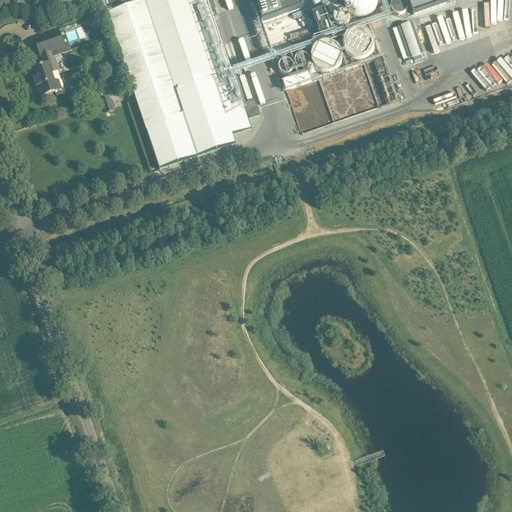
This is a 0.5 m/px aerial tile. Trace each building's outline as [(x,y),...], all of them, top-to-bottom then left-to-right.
[(42,0),(48,15),(80,4),(91,0),(96,12),(105,9),(107,16),(147,133),(158,166),(160,171),(188,162),(189,164),(198,161),(197,159),(236,146),(233,136),(252,130),(248,120),(260,117),(255,102),(244,106),(207,0),(187,0),(186,0),(154,0),(123,10),(119,0),(42,0)] [(254,0),(263,23),(304,8),(300,0),(254,0)] [(378,0),(335,0),(334,17),(378,19),(378,0)] [(445,0),(408,0),(414,15),(447,3),(445,0)] [(292,15),(294,20),(305,16),(303,11),(292,15)] [(324,12),(316,15),(323,38),(332,35),(324,12)] [(256,21),(250,23),(259,50),(265,48),(256,21)] [(392,28),(402,62),(409,60),(410,64),(422,60),(411,23),(392,28)] [(46,66),(30,71),(34,82),(35,82),(41,98),(44,96),(45,98),(50,97),(50,94),(55,93),(56,95),(65,92),(61,81),(59,81),(54,83),(51,74),(56,72),(51,60),(49,53),(53,52),(65,48),(60,33),(59,31),(34,39),(40,57),(42,56),(46,66)] [(344,45),(343,48),(344,50),(345,53),(347,56),(350,59),(352,60),(355,62),(358,62),(360,62),(362,62),(365,61),(367,60),(369,58),(371,56),(373,53),(374,50),(374,47),(374,45),(374,43),(373,41),(372,39),(371,37),(370,35),(368,34),(366,33),(364,32),(362,31),(360,31),(359,31),(355,31),(352,32),(350,33),(347,37),(345,39),(344,42),(344,45)] [(114,111),(111,102),(103,105),(106,114),(114,111)]
